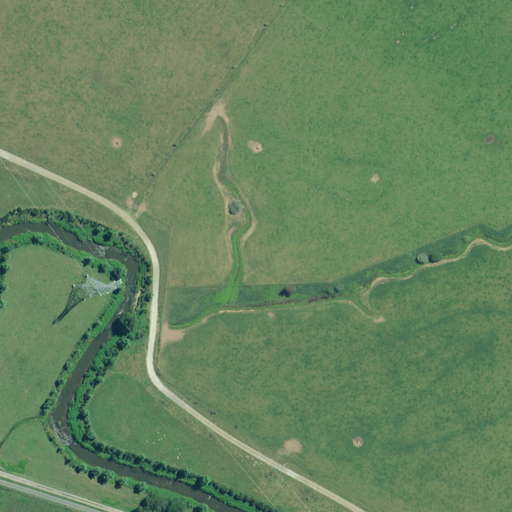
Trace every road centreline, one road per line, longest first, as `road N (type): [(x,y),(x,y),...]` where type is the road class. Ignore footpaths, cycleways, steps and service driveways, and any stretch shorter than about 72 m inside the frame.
road 1 (track): [(0,152),(116,208),(146,241),(156,273),(149,364),(157,383),(211,426),(353,511)]
road 2 (unclassified): [(115,511),(0,475)]
